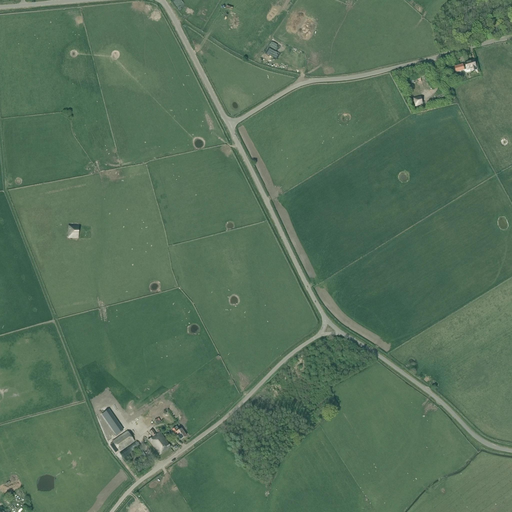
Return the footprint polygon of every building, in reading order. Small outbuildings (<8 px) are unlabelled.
[(463,65),(455,67),(457,73),(464,71),(465,72),(466,73),(467,73),(468,73),(472,72),(477,71),(476,67),(474,61),(466,64),(467,68),(464,68),(463,65)] [(421,97),(413,99),(416,107),(423,106),(421,97)] [(68,226),(68,238),(78,239),(79,226),(68,226)] [(151,414),(150,415),(153,419),(152,420),(154,422),(154,421),(158,426),(162,423),(159,419),(165,415),(163,412),(167,409),(165,405),(153,413),(152,411),(150,413),(151,414)] [(122,425),(115,430),(118,434),(124,429),(122,425)] [(175,429),(173,430),(181,441),(186,436),(181,429),(178,432),(175,429)] [(154,437),(149,441),(160,456),(171,448),(160,433),(156,435),(153,430),(150,432),(154,437)] [(119,451),(120,452),(135,442),(127,431),(112,442),(113,443),(119,451)] [(113,443),(110,445),(115,452),(114,452),(115,454),(119,451),(113,443)]
